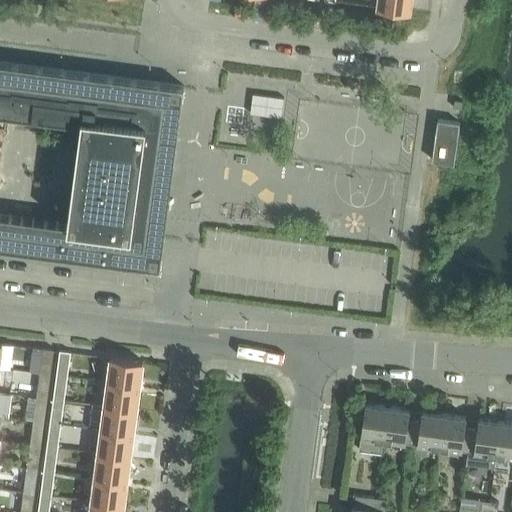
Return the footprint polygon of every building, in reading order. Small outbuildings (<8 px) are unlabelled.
[(410,9),(411,0),(378,0),(378,5),(410,9)] [(180,118),(184,85),(0,60),(0,244),(160,266),(163,245),(151,243),(161,173),(172,174),(177,139),(165,138),(168,117),(180,118)] [(284,96),(253,92),(250,112),(282,116),(284,96)] [(461,107),(463,99),(455,98),(453,106),(461,107)] [(454,162),(460,121),(438,118),(433,159),(454,162)] [(51,372),(54,348),(43,346),(40,371),(51,372)] [(68,374),(71,350),(61,348),(57,373),(68,374)] [(140,384),(143,359),(111,355),(108,379),(140,384)] [(48,396),(51,372),(40,371),(37,395),(48,396)] [(65,398),(68,374),(57,373),(54,396),(65,398)] [(137,407),(140,384),(108,379),(105,403),(137,407)] [(45,420),(48,396),(37,395),(34,418),(45,420)] [(62,422),(65,398),(54,396),(51,420),(62,422)] [(383,439),(388,405),(365,402),(360,445),(382,448),(383,439)] [(134,431),(137,407),(105,403),(102,427),(134,431)] [(405,442),(409,418),(410,407),(388,405),(383,439),(405,442)] [(440,446),(444,412),(422,409),(421,419),(409,418),(405,442),(440,446)] [(474,451),(478,427),(465,425),(467,415),(444,412),(440,446),(468,450),(474,451)] [(497,454),(501,420),(479,417),(478,427),(474,451),(468,450),(467,459),(495,463),(497,454)] [(41,443),(45,420),(34,418),(31,442),(41,443)] [(59,445),(62,422),(51,420),(48,444),(59,445)] [(511,456),(511,420),(501,420),(497,454),(511,456)] [(131,455),(134,431),(102,427),(98,451),(131,455)] [(38,467),(41,443),(31,442),(27,466),(38,467)] [(55,469),(59,445),(48,444),(45,468),(55,469)] [(127,479),(131,455),(98,451),(95,475),(127,479)] [(35,491),(38,467),(27,466),(24,489),(35,491)] [(52,493),(55,469),(45,468),(41,492),(52,493)] [(124,503),(127,479),(95,475),(92,499),(124,503)] [(31,511),(35,491),(24,489),(21,511),(31,511)] [(49,511),(52,493),(41,492),(38,511),(49,511)] [(378,509),(380,496),(356,493),(354,506),(378,509)] [(387,497),(380,496),(378,509),(386,510),(387,497)] [(123,511),(124,503),(92,499),(90,511),(123,511)] [(488,511),(490,500),(482,499),(479,511),(488,511)] [(497,511),(499,501),(490,500),(488,511),(497,511)]
